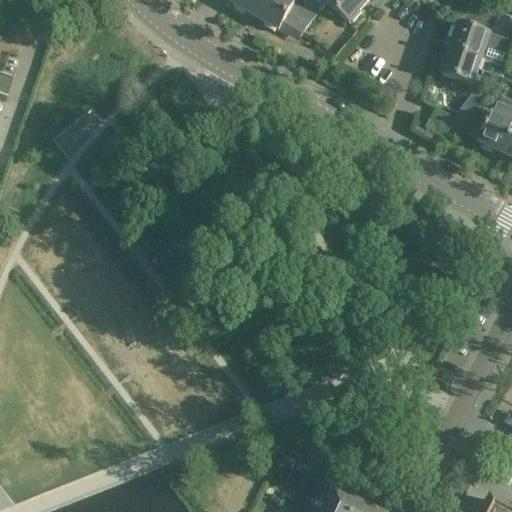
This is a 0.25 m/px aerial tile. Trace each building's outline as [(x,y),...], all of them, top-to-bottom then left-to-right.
[(235,0),(232,6),(255,20),(265,0),(235,0)] [(285,0),(265,0),(255,20),(278,33),(278,32),(287,37),(294,26),(304,32),(305,32),(320,13),(305,5),(302,10),(293,5),(294,5),(285,0)] [(327,0),(325,3),(349,25),(366,5),(360,0),(327,0)] [(511,50),(511,44),(458,27),(457,29),(455,28),(451,38),(454,39),(449,52),(480,62),(505,71),(511,50)] [(480,62),(449,52),(441,77),(472,87),(477,71),(502,80),(505,71),(480,62)] [(478,145),(503,156),(511,135),(511,111),(497,105),(492,116),(491,115),(478,145)] [(425,125),(444,137),(454,120),(435,109),(425,125)] [(511,135),(503,156),(511,160),(511,135)] [(511,409),(503,421),(511,426),(511,409)] [(373,511),(336,494),(339,488),(328,483),(324,493),(333,497),(325,511),(373,511)] [(511,511),(490,501),(484,511),(511,511)]
